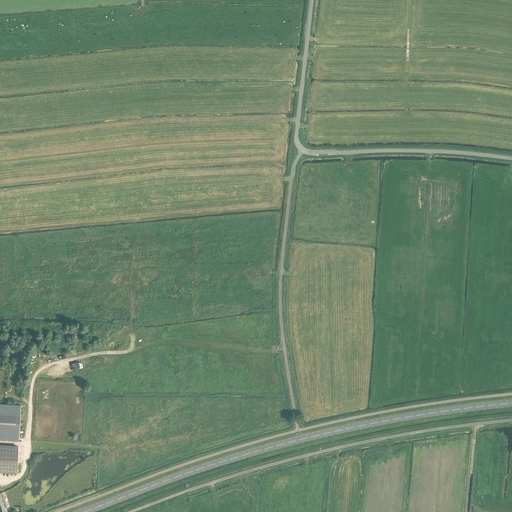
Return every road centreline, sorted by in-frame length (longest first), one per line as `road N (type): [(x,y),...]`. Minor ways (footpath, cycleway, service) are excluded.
road 1 (secondary): [(83,511),(256,450),(511,403)]
road 2 (unclassified): [(511,420),(342,446),(130,511)]
road 3 (track): [(284,348),(172,342),(39,368),(30,383),(20,474),(0,482)]
road 4 (unclassified): [(298,429),(281,332),(281,268),(293,172),(305,152)]
road 5 (unclassified): [(305,152),(511,158)]
road 6 (unclassified): [(305,152),(297,137),(311,0)]
